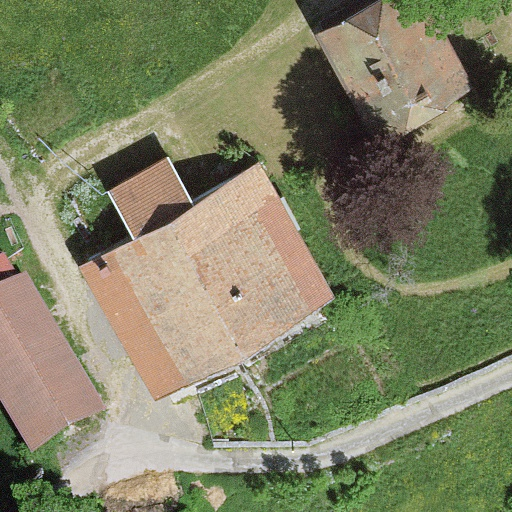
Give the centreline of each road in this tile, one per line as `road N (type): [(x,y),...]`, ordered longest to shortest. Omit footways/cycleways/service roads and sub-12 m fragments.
road 1 (track): [(151,465),(51,246),(46,194),(68,168),(332,0)]
road 2 (unclassified): [(61,511),(151,465),(327,451),(511,369)]
